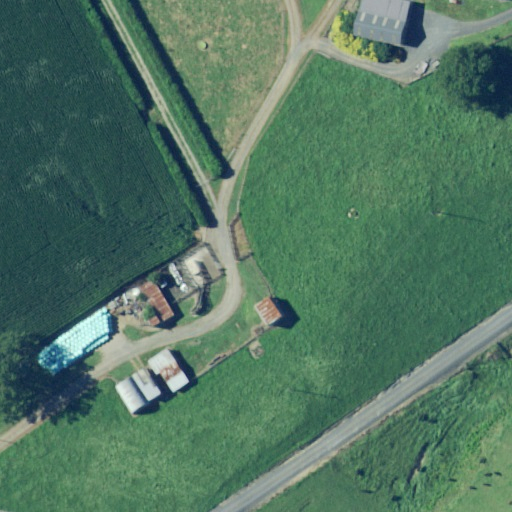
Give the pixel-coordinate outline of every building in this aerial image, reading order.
[(409,22),(363,11),(357,36),(403,47),(409,22)] [(154,280),(140,288),(158,317),(151,322),(155,328),(175,316),(154,280)] [(288,316),(274,296),(258,307),(272,327),(288,316)] [(151,362),(158,375),(162,373),(175,394),(191,384),(170,350),(151,362)] [(163,394),(147,371),(137,378),(153,402),(163,394)] [(149,405),(133,380),(116,391),(133,416),(149,405)]
